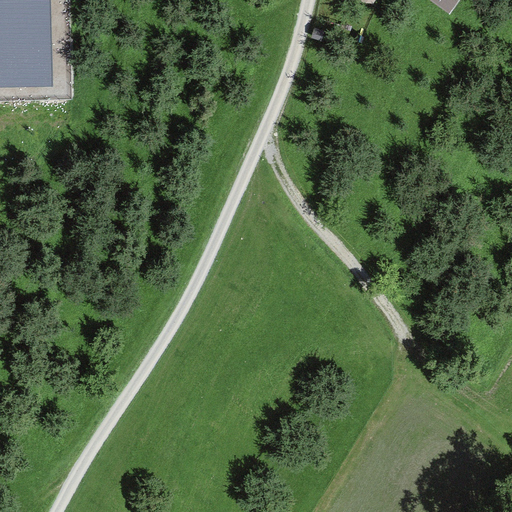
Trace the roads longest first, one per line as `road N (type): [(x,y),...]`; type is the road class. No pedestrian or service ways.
road 1 (track): [(59,511),(175,324),(281,111),(315,0)]
road 2 (track): [(511,419),(463,392),(416,348),(310,214),(267,140)]
